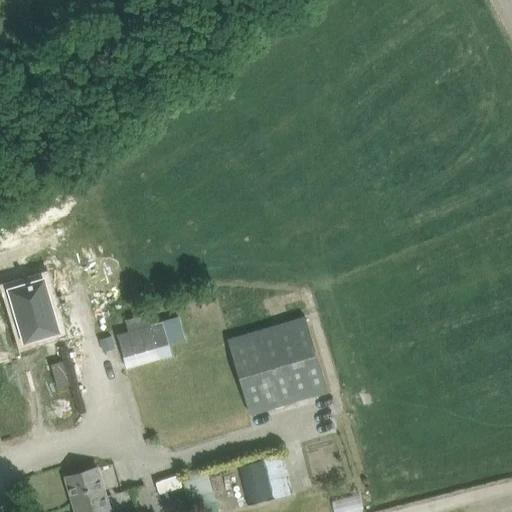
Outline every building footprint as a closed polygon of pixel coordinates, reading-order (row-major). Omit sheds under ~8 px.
[(44,281),(44,280),(11,289),(9,289),(10,291),(16,309),(15,309),(19,321),(24,339),(24,341),(26,341),(26,340),(57,331),(58,331),(58,329),(56,324),(44,281)] [(172,354),(163,320),(150,324),(147,312),(125,319),(128,330),(117,334),(124,357),(159,346),(163,357),(172,354)] [(306,314),(230,335),(252,412),(327,391),(306,314)] [(115,347),(112,335),(100,339),(103,350),(115,347)] [(274,497),(264,459),(239,465),(250,504),(274,497)] [(75,511),(110,511),(97,468),(65,477),(75,511)] [(157,481),(160,492),(183,485),(180,474),(157,481)] [(220,511),(209,475),(173,486),(174,489),(159,494),(165,511),(179,511),(181,511),(220,511)] [(334,498),(335,511),(364,511),(365,511),(363,494),(334,498)]
